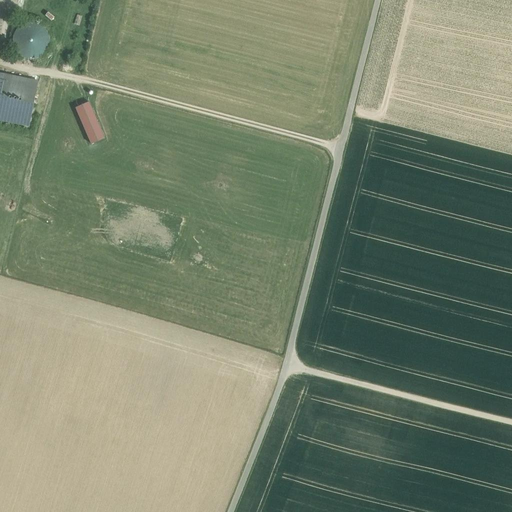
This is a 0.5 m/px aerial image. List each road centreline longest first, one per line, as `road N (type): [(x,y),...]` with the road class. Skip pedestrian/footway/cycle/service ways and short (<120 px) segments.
road 1 (unclassified): [(229,511),(279,386),(377,0)]
road 2 (track): [(284,366),(511,422)]
